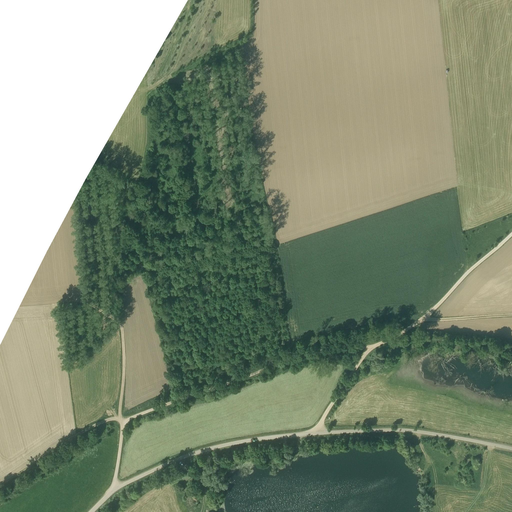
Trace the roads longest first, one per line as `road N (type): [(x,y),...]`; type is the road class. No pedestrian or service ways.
road 1 (unclassified): [(91,511),(126,482),(245,440),(396,430),(511,448)]
road 2 (track): [(115,489),(122,421),(284,360),(351,344),(369,348)]
road 3 (track): [(316,432),(369,348),(422,320),(511,233)]
road 4 (track): [(122,421),(121,329),(85,302)]
road 5 (track): [(119,418),(85,429),(0,484)]
